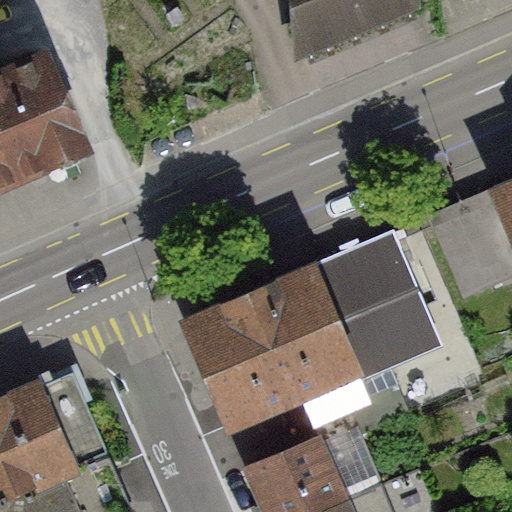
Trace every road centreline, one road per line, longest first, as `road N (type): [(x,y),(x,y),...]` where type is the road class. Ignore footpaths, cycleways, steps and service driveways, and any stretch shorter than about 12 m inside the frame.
road 1 (secondary): [(100,255),(511,72)]
road 2 (residential): [(100,255),(208,511)]
